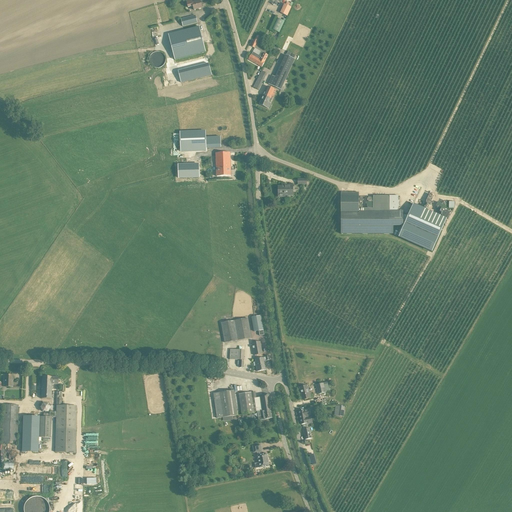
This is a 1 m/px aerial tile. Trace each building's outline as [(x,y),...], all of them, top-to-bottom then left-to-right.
[(201,5),(200,1),(192,3),(191,0),(190,0),(186,1),(188,8),(193,6),(194,11),(202,8),(202,7),(203,7),(202,5),(201,5)] [(284,8),(281,14),(287,16),(289,10),(290,11),(291,7),(288,6),(290,3),(287,2),(286,5),(284,8)] [(181,20),(183,27),(197,23),(195,16),(181,20)] [(285,22),(277,18),(272,29),(279,33),(285,22)] [(199,27),(168,35),(175,60),(206,52),(206,51),(199,27)] [(167,60),(167,58),(166,57),(165,55),(164,54),(163,53),(161,52),(160,52),(158,51),(157,51),(154,52),(153,53),(151,54),(150,55),(149,57),(149,58),(149,60),(149,62),(149,63),(150,65),(151,66),(152,67),(154,68),(155,69),(157,69),(159,69),(160,69),(162,68),(164,67),(165,66),(166,64),(167,63),(167,60)] [(248,59),(262,67),(265,63),(268,56),(261,52),(259,55),(253,52),(248,59)] [(286,55),(277,74),(275,77),(272,76),(268,84),(281,90),(295,60),(286,55)] [(209,64),(178,72),(181,83),(212,75),(209,64)] [(259,90),(267,74),(262,71),(254,87),(259,90)] [(264,96),(260,105),(266,108),(269,102),(270,103),(272,99),(273,97),(276,90),(268,86),(264,96)] [(205,132),(179,133),(180,146),(180,153),(181,153),(206,152),(206,149),(205,139),(205,132)] [(230,153),(216,153),(217,177),(231,176),(235,176),(235,170),(231,170),(230,153)] [(184,165),(178,165),(179,180),(184,179),(192,179),(199,179),(199,165),(192,165),(184,165)] [(278,187),(278,197),(285,197),(285,196),(292,196),(293,196),(293,185),(285,185),(281,185),(281,187),(278,187)] [(341,226),(341,234),(393,234),(393,226),(401,226),(396,236),(432,252),(447,219),(413,204),(408,215),(403,215),(403,211),(398,211),(398,196),(389,196),(389,197),(373,196),(373,209),(359,209),(359,193),(341,193),(341,226)] [(439,206),(436,213),(448,218),(451,211),(439,206)] [(260,336),(264,335),(261,316),(252,318),(254,332),(259,331),(260,336)] [(221,323),(225,343),(251,338),(248,319),(221,323)] [(254,356),(262,354),(260,342),(252,343),(254,356)] [(244,350),(230,349),(230,360),(244,360),(244,350)] [(255,359),(256,365),(265,364),(265,362),(266,362),(266,361),(270,360),(269,356),(265,357),(266,358),(255,359)] [(4,387),(12,387),(13,375),(4,375),(4,387)] [(47,384),(52,385),(58,385),(58,377),(42,377),(42,383),(41,384),(41,391),(45,391),(45,387),(46,387),(46,386),(47,386),(47,384)] [(326,393),(326,392),(329,391),(327,384),(324,385),(323,383),(316,385),(318,395),(326,393)] [(52,399),(52,385),(47,384),(47,386),(46,386),(46,387),(45,387),(45,391),(41,391),(41,399),(52,399)] [(303,400),(311,398),(308,386),(299,388),(303,400)] [(255,392),(239,395),(242,415),(254,413),(254,412),(257,412),(259,420),(264,419),(264,420),(273,418),(271,410),(269,395),(260,396),(260,397),(256,398),(255,392)] [(42,403),(39,408),(42,412),(47,412),(50,408),(48,403),(42,403)] [(9,441),(17,441),(19,405),(4,404),(2,444),(8,444),(9,441)] [(49,412),(49,417),(51,417),(56,417),(56,428),(55,428),(55,452),(75,453),(76,429),(77,406),(56,406),(56,412),(49,412)] [(305,410),(299,411),(300,416),(304,416),(304,418),(309,417),(311,417),(309,409),(305,410)] [(39,416),(39,437),(51,438),(51,417),(49,417),(39,416)] [(304,416),(300,416),(302,425),(303,430),(305,439),(311,438),(309,429),(308,429),(307,425),(312,424),(311,417),(309,417),(304,418),(304,416)] [(261,445),(253,446),(254,452),(257,452),(257,455),(258,463),(255,463),(256,468),(259,467),(259,468),(269,466),(267,454),(261,454),(261,451),(262,451),(261,445)] [(310,456),(308,457),(309,464),(312,463),(313,465),(317,464),(314,454),(310,455),(310,456)] [(3,462),(3,470),(13,470),(13,462),(3,462)]
